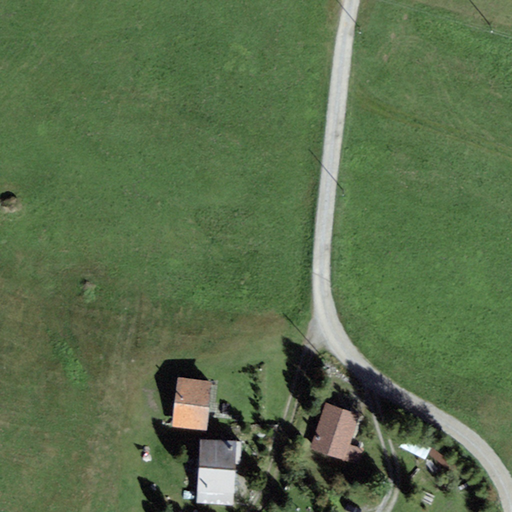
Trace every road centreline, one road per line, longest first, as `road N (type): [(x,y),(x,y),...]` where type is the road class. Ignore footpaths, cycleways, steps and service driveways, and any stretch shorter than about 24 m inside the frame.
road 1 (track): [(511,499),(497,461),(467,431),(368,378),(325,321),(322,249),(354,0)]
road 2 (track): [(249,511),(325,321)]
